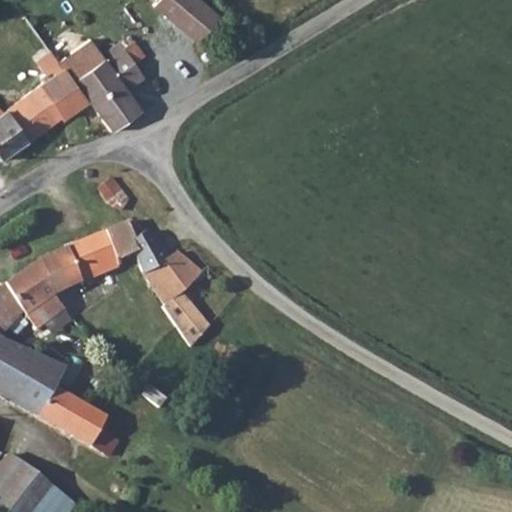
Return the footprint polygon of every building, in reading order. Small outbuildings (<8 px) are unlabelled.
[(193,0),(167,0),(158,11),(198,46),(219,22),(193,0)] [(35,20),(27,26),(52,60),(60,54),(35,20)] [(94,47),(69,66),(81,83),(113,128),(121,124),(145,109),(130,92),(147,78),(139,67),(149,59),(138,45),(129,51),(125,48),(115,57),(116,60),(110,66),(94,47)] [(0,98),(10,114),(6,117),(30,142),(56,123),(82,105),(86,102),(75,87),(81,83),(69,66),(60,54),(52,60),(43,67),(54,82),(28,101),(15,86),(0,97),(0,98)] [(0,153),(5,160),(30,142),(6,117),(0,111),(0,153)] [(114,184),(104,194),(115,205),(125,194),(114,184)] [(64,248),(35,261),(49,295),(126,263),(123,256),(132,252),(141,275),(162,305),(199,272),(173,252),(165,259),(142,231),(129,239),(126,229),(106,233),(106,230),(64,248)] [(0,290),(0,335),(0,336),(26,309),(41,327),(60,309),(49,295),(35,261),(1,290),(0,290)] [(177,332),(188,348),(206,328),(191,316),(177,332)] [(0,397),(105,460),(116,443),(110,439),(120,421),(101,409),(98,415),(49,388),(28,376),(37,354),(0,336),(0,335),(0,397)] [(4,453),(0,459),(0,511),(69,511),(74,506),(4,453)]
